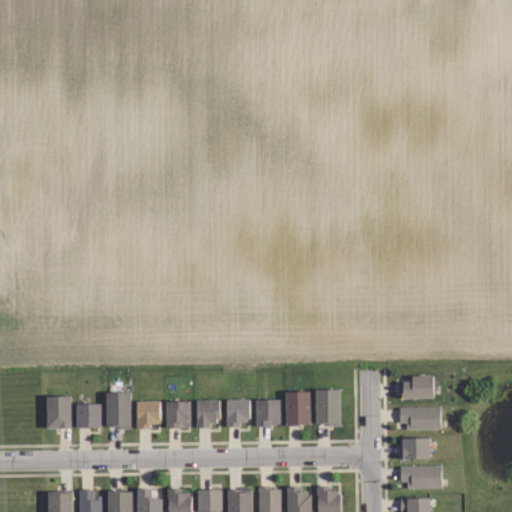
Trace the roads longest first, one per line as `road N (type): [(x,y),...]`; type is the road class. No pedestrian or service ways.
road 1 (residential): [(370,456),(0,461)]
road 2 (residential): [(371,511),(368,369)]
